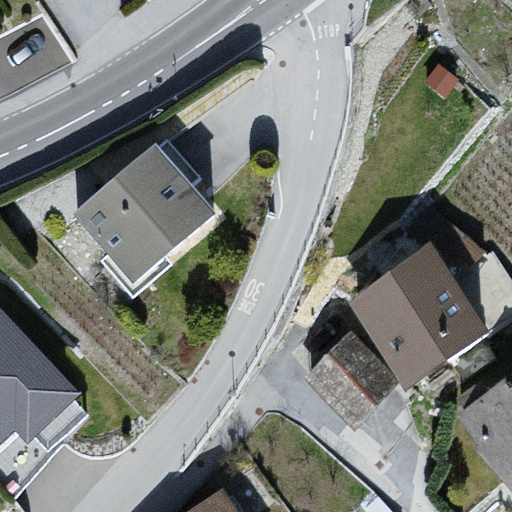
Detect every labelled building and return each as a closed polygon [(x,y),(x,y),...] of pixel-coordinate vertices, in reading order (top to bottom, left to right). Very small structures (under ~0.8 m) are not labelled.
[(161,147),(73,223),(136,295),(223,219),(161,147)] [(436,230),(361,285),(423,369),(498,314),(436,230)] [(351,421),(408,376),(363,319),(305,364),(351,421)] [(0,322),(0,445),(16,431),(27,441),(72,399),(0,322)] [(511,363),(444,428),(511,499),(511,363)] [(277,511),(265,494),(238,511),(277,511)]
